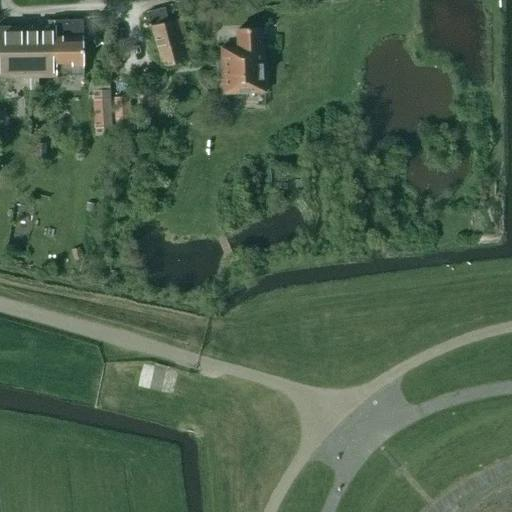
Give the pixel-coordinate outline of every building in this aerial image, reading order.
[(184,61),(192,59),(182,19),(168,23),(165,9),(148,13),(162,66),(175,63),(177,69),(185,67),(184,61)] [(38,91),(38,78),(84,78),(83,21),(54,22),(54,28),(0,28),(0,79),(29,79),(29,91),(38,91)] [(221,48),(223,94),(265,92),(263,46),(261,46),(260,29),(236,31),(237,47),(221,48)] [(107,81),(91,82),(92,91),(93,91),(95,137),(110,136),(107,81)] [(114,129),(131,128),(129,95),(112,96),(114,129)]
